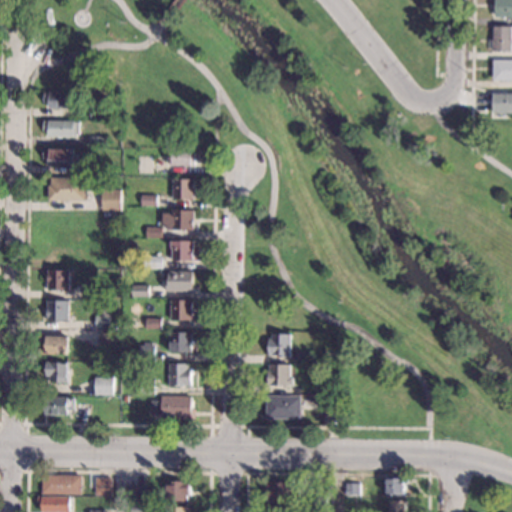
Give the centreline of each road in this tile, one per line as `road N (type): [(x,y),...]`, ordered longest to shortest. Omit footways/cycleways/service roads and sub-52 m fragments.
road 1 (residential): [(6,511),(16,90),(26,49)]
road 2 (tertiary): [(456,456),(0,449)]
road 3 (residential): [(229,511),(244,169)]
road 4 (residential): [(431,99),(398,84),(334,0)]
